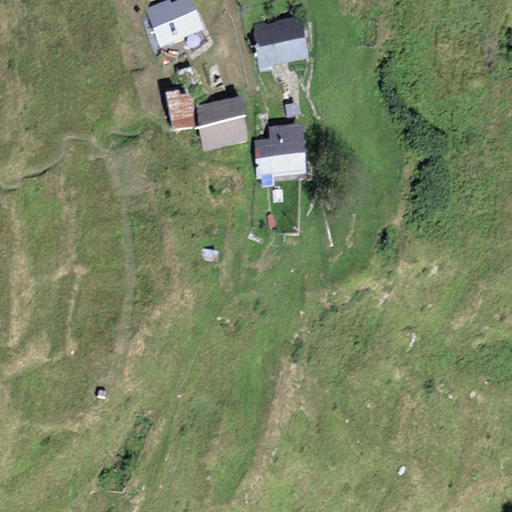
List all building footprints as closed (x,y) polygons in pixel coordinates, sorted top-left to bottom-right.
[(182,0),(170,5),(169,1),(145,10),(159,47),(200,32),(187,0),(182,0)] [(308,61),(302,23),(254,30),(260,68),(308,61)] [(192,129),(186,96),(166,100),(172,133),(192,129)] [(247,142),(238,99),(196,108),(204,150),(247,142)] [(257,143),(260,179),(305,176),(302,126),(268,128),(269,142),(257,143)]
